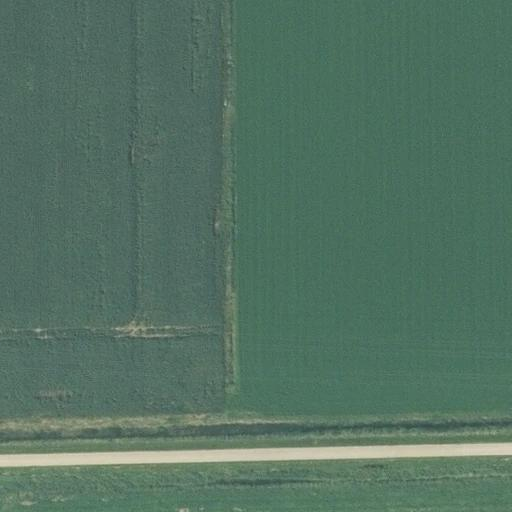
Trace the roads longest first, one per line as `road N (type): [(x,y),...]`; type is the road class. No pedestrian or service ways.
road 1 (track): [(0,418),(224,413),(222,0)]
road 2 (unclassified): [(0,462),(511,451)]
